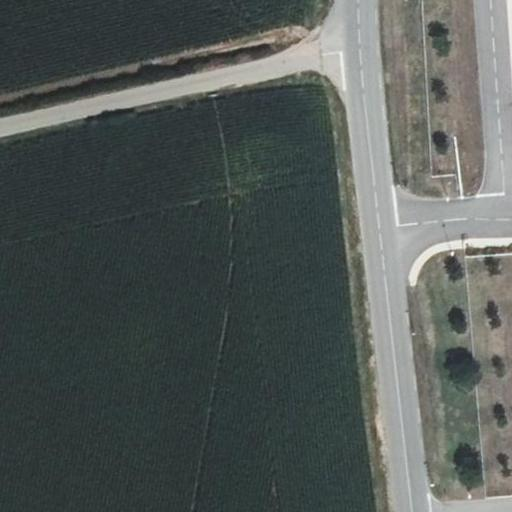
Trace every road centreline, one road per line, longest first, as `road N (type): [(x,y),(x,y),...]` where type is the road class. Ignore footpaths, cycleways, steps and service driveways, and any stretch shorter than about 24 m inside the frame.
road 1 (tertiary): [(401,511),(344,49)]
road 2 (unclassified): [(0,127),(344,49)]
